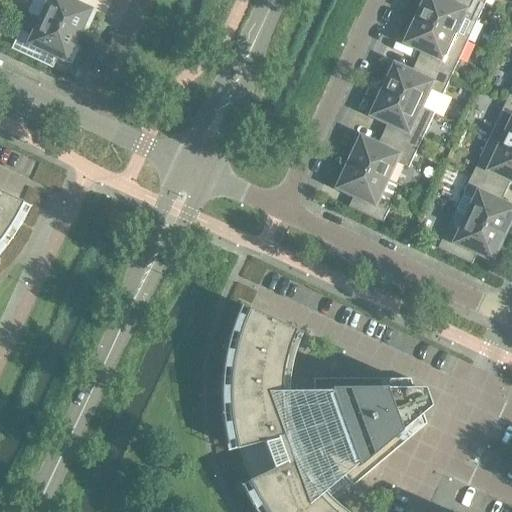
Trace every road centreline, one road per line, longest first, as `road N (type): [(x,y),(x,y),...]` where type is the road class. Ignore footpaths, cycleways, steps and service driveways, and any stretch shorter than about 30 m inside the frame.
road 1 (tertiary): [(38,511),(198,170)]
road 2 (residential): [(511,316),(283,209)]
road 3 (residential): [(283,209),(382,0)]
road 4 (residential): [(474,390),(265,296)]
road 5 (tertiary): [(198,170),(275,0)]
road 6 (residential): [(511,494),(442,461),(474,390)]
road 7 (residential): [(89,121),(141,0)]
